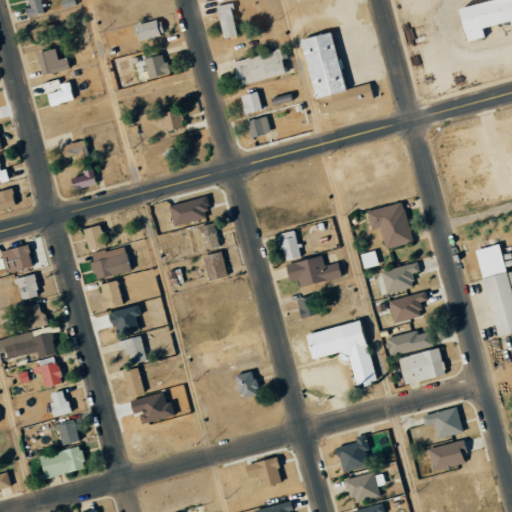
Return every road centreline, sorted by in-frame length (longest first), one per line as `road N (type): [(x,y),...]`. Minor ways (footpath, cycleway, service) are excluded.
road 1 (residential): [(0,233),(511,94)]
road 2 (residential): [(186,0),(323,511)]
road 3 (residential): [(0,16),(133,511)]
road 4 (residential): [(381,0),(511,492)]
road 5 (residential): [(5,511),(484,382)]
